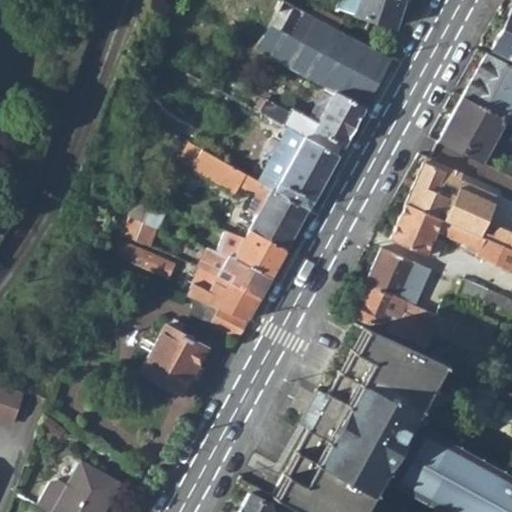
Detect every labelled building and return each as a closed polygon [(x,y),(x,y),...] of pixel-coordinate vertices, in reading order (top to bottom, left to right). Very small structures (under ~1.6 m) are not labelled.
[(391,57),(338,29),(309,13),(284,0),(282,0),(257,49),(326,85),(336,90),(364,105),(390,57),(391,57)] [(335,0),(334,5),(392,25),(400,0),(335,0)] [(343,19),(313,4),(309,13),(338,29),(343,19)] [(511,4),(501,26),(511,31),(511,4)] [(511,31),(501,26),(491,21),(481,38),(492,49),(511,58),(511,31)] [(511,126),(511,119),(506,116),(511,103),(511,65),(486,53),(461,97),(501,121),(502,121),(511,126)] [(336,90),(326,85),(310,117),(318,121),(319,121),(336,90)] [(336,90),(319,121),(318,121),(310,117),(308,119),(310,124),(308,129),(304,136),(337,155),(364,105),(336,90)] [(461,97),(435,142),(479,162),(502,121),(501,121),(461,97)] [(308,129),(294,121),(297,115),(266,98),(259,111),(283,124),(304,136),(308,129)] [(337,155),(304,136),(275,190),(308,208),(337,155)] [(308,208),(275,190),(260,181),(233,166),(191,142),(190,141),(180,160),(191,165),(189,167),(234,192),(237,186),(252,194),(244,208),(256,213),(256,214),(294,233),(308,208)] [(422,162),(404,204),(439,219),(472,233),(477,221),(486,200),(484,199),(487,192),(443,172),(422,162)] [(142,223),(156,229),(164,207),(150,202),(144,217),(142,223)] [(388,239),(423,254),(434,230),(439,219),(404,204),(388,239)] [(142,223),(144,217),(129,210),(129,218),(142,223)] [(246,230),(284,250),(294,233),(256,214),(256,213),(246,230)] [(472,233),(439,219),(434,230),(481,250),(485,239),(472,233)] [(477,221),(472,233),(485,239),(490,227),(477,221)] [(142,223),(134,241),(148,247),(156,229),(142,223)] [(490,227),(485,239),(511,250),(511,233),(491,225),(490,227)] [(215,253),(229,259),(270,276),(284,250),(246,230),(242,238),(235,251),(225,247),(219,245),(215,253)] [(242,238),(231,234),(225,247),(235,251),(242,238)] [(511,250),(485,239),(481,250),(478,256),(511,271),(511,250)] [(167,278),(173,263),(120,241),(114,255),(167,278)] [(494,325),(496,321),(441,298),(439,303),(407,289),(412,280),(422,285),(430,267),(382,247),(365,283),(371,286),(479,333),(488,337),(494,325)] [(197,268),(201,270),(203,267),(259,296),(270,276),(229,259),(215,253),(207,250),(197,268)] [(196,296),(247,318),(259,296),(203,267),(201,270),(197,268),(185,291),(196,296)] [(461,281),(457,290),(482,301),(488,287),(462,276),(461,281)] [(422,285),(412,280),(407,289),(439,303),(441,298),(421,288),(422,285)] [(371,286),(365,299),(359,297),(351,313),(406,337),(416,317),(431,323),(430,327),(432,328),(473,346),(479,333),(371,286)] [(236,339),(247,318),(196,296),(188,312),(236,339)] [(416,317),(406,337),(425,345),(432,328),(430,327),(431,323),(416,317)] [(179,392),(204,347),(163,325),(139,370),(179,392)] [(501,343),(507,329),(494,325),(488,337),(501,343)] [(326,390),(304,430),(269,493),(306,511),(361,511),(380,476),(449,511),(511,511),(511,474),(400,416),(430,356),(361,326),(326,390)] [(0,405),(0,417),(15,423),(27,391),(7,385),(0,405)] [(317,385),(296,426),(304,430),(326,390),(317,385)] [(103,511),(120,484),(80,462),(66,486),(51,511),(103,511)] [(49,476),(33,504),(42,509),(47,511),(51,511),(66,486),(49,476)] [(270,502),(249,493),(238,511),(276,511),(271,509),(270,502)]
